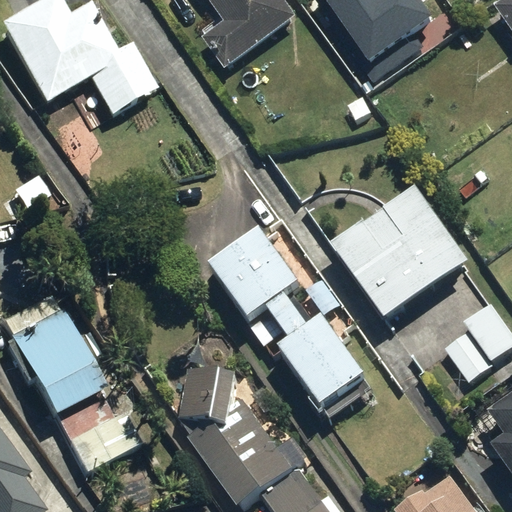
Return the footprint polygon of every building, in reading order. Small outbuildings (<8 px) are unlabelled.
[(295,25),(277,0),(204,0),(225,30),(202,46),(223,76),(295,25)] [(53,4),(0,33),(0,37),(44,114),(89,88),(110,124),(156,97),(129,51),(114,60),(86,11),(64,23),(53,4)] [(511,6),(495,19),(511,40),(511,6)] [(397,79),(382,58),(363,69),(365,72),(357,78),(368,94),(379,86),(382,90),(397,79)] [(470,274),(417,196),(332,254),(385,332),(470,274)] [(302,296),(261,238),(210,276),(251,331),(267,319),(289,348),(274,359),(329,431),(374,396),(322,327),(308,338),(286,308),(302,296)] [(306,296),(324,323),(341,311),(323,284),(306,296)] [(54,299),(2,325),(52,427),(56,425),(100,403),(105,401),(54,299)] [(470,389),(511,355),(511,337),(491,310),(462,333),(468,340),(445,358),(470,389)] [(210,375),(163,409),(238,511),(246,511),(258,503),(264,511),(337,511),(330,502),(321,508),(298,477),(294,480),(240,406),(236,410),(210,375)] [(111,426),(100,403),(56,425),(85,484),(142,456),(124,419),(111,426)] [(511,403),(485,426),(501,446),(487,457),(511,486),(511,403)] [(44,511),(0,445),(0,511),(44,511)] [(478,511),(454,480),(401,511),(478,511)]
